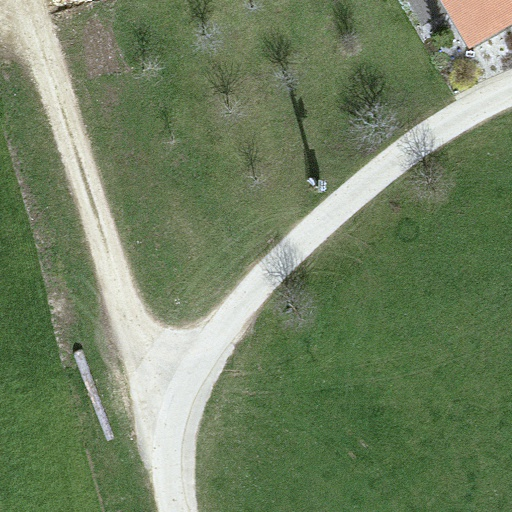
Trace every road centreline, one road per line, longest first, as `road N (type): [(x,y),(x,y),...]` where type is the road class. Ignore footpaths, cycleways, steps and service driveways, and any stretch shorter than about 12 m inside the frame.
road 1 (track): [(460,114),(381,163),(232,292),(179,393),(171,465),(184,511)]
road 2 (track): [(171,465),(23,0)]
